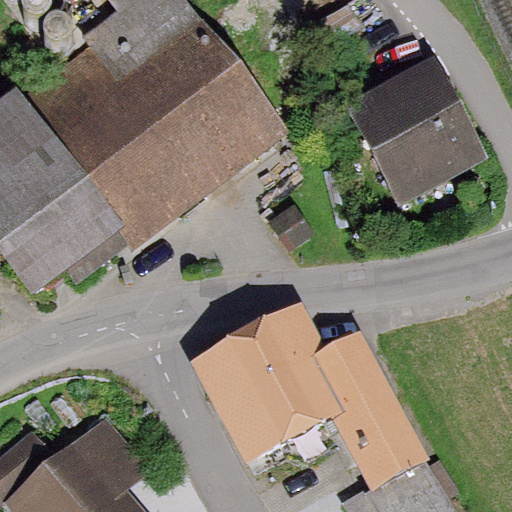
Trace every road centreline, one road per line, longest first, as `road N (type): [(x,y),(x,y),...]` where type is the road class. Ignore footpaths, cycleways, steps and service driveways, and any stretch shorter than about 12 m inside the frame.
road 1 (residential): [(511,255),(384,284),(152,307)]
road 2 (residential): [(152,307),(203,445),(253,511)]
road 3 (residential): [(152,307),(0,363)]
